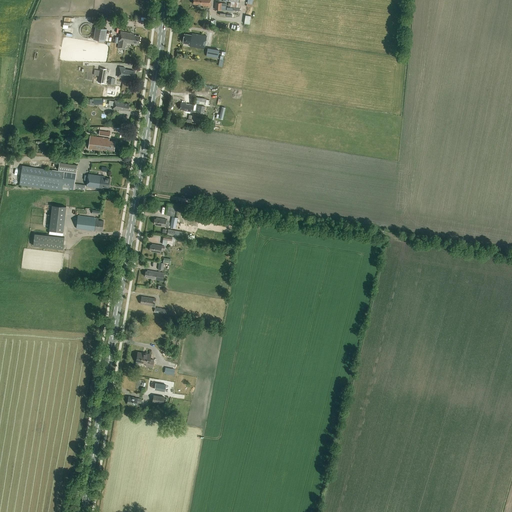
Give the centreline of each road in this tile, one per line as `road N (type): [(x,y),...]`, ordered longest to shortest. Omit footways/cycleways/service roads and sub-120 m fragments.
road 1 (secondary): [(84,511),(164,0)]
road 2 (track): [(136,192),(511,254)]
